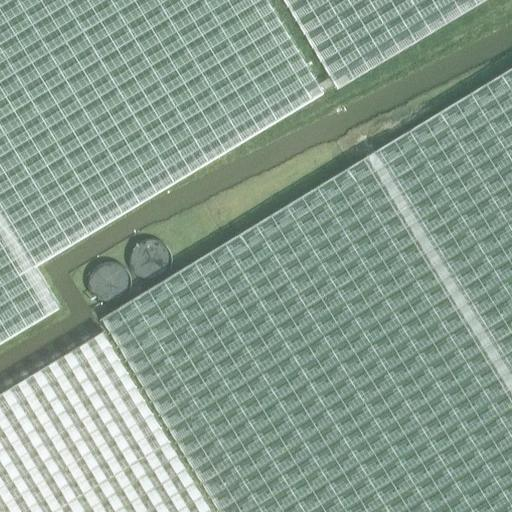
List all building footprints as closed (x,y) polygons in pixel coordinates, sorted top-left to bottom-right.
[(0,0),(0,343),(60,307),(35,265),(143,201),(324,93),(268,0),(0,0)] [(284,0),(336,86),(481,0),(284,0)] [(221,511),(511,511),(511,67),(103,317),(221,511)] [(174,264),(174,257),(172,251),(169,245),(163,241),(157,239),(150,239),(144,242),(138,246),(135,251),(133,258),(134,265),(137,271),(141,276),(147,279),(154,280),(161,279),(167,275),(171,270),(174,264)] [(95,271),(92,277),(91,284),(92,291),(96,297),(101,302),(108,304),(114,304),(121,302),(126,298),(130,293),(132,287),(132,281),(130,274),(126,269),(121,265),(115,263),(107,263),(101,266),(95,271)] [(212,511),(103,332),(0,394),(0,511),(212,511)]
